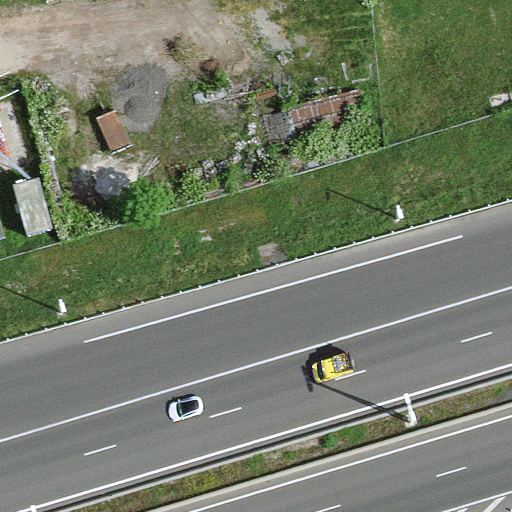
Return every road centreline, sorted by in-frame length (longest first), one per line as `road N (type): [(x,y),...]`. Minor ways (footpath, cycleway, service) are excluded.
road 1 (motorway): [(511,325),(0,479)]
road 2 (motorway): [(511,274),(0,403)]
road 3 (motorway): [(317,511),(511,454)]
